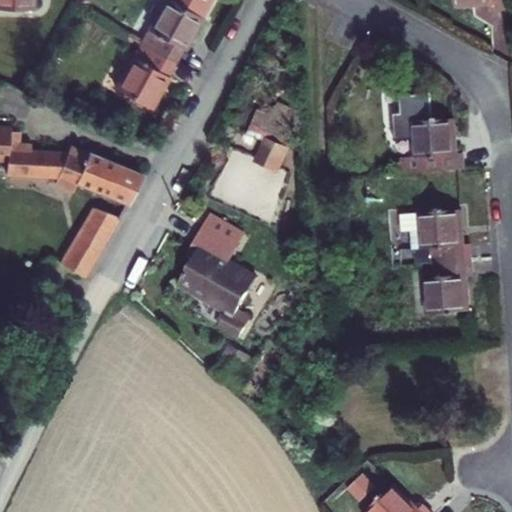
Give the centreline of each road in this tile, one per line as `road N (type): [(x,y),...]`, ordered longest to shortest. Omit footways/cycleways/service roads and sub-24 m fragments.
road 1 (residential): [(265,0),(100,301)]
road 2 (residential): [(511,256),(502,139),(483,79),(458,56),(350,0)]
road 3 (unclassified): [(100,301),(0,501)]
road 4 (unknown): [(172,170),(0,90)]
